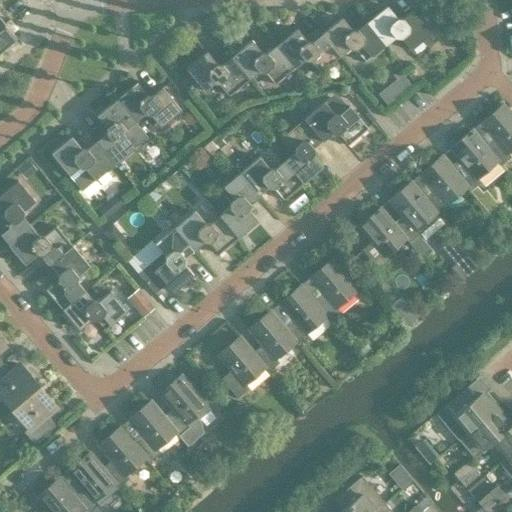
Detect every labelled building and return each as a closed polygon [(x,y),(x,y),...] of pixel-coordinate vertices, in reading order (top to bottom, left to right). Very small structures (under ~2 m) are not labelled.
[(366,23),(385,45),(394,37),(401,38),(411,49),(431,33),(412,11),(405,18),(396,17),(387,6),(366,23)] [(0,50),(16,37),(0,18),(0,50)] [(322,34),(340,56),(348,49),(356,49),(366,61),(385,45),(366,23),(358,30),(351,29),(341,18),(322,34)] [(276,45),(294,68),(303,61),(310,61),(320,73),(340,56),(322,34),(314,41),(307,40),(296,28),(276,45)] [(232,57),(250,79),(258,72),(264,73),(274,85),(294,68),(276,45),(268,52),(261,51),(252,40),(232,57)] [(230,96),(250,79),(232,57),(224,64),(216,63),(207,52),(186,70),(204,92),(213,84),(219,84),(230,96)] [(116,100),(135,122),(144,115),(151,116),(159,127),(180,110),(162,88),(152,96),(146,95),(136,83),(116,100)] [(116,100),(97,116),(106,128),(106,134),(97,142),(115,163),(134,148),(147,137),(135,122),(116,100)] [(304,118),(323,141),(333,133),(338,134),(348,146),(368,129),(349,106),(340,114),(333,113),(323,102),(304,118)] [(471,130),(500,165),(511,157),(507,152),(511,148),(511,115),(502,104),(481,122),(494,138),(485,146),(471,130)] [(293,153),(284,161),(304,183),(323,167),(313,155),(314,149),(323,141),(304,118),(284,135),(294,146),(293,153)] [(440,156),(470,191),(480,182),(477,178),(496,161),(500,166),(500,165),(471,130),(450,148),(463,164),(454,171),(441,156),(440,156)] [(51,155),(70,176),(81,191),(82,190),(94,180),(115,163),(97,142),(87,150),(80,148),(72,138),(51,155)] [(239,173),(258,195),(267,188),(274,189),(283,200),(304,183),(284,161),(275,169),(269,168),(259,156),(239,173)] [(410,182),(439,217),(450,208),(446,204),(466,187),(470,191),(440,156),(419,174),(433,189),(423,197),(410,181),(410,182)] [(30,176),(38,187),(47,180),(38,169),(30,176)] [(229,208),(220,215),(238,238),(258,221),(248,210),(248,204),(258,195),(239,173),(219,190),(229,202),(229,208)] [(0,218),(0,235),(8,245),(30,226),(23,217),(23,211),(35,202),(18,182),(0,197),(0,205),(3,209),(2,217),(0,218)] [(379,207),(409,243),(419,234),(415,229),(435,213),(439,217),(410,182),(389,199),(402,215),(393,223),(379,207)] [(408,243),(409,243),(379,207),(358,225),(371,241),(361,249),(378,269),(388,260),(385,255),(405,239),(408,243)] [(175,227),(194,250),(202,243),(209,244),(218,255),(238,238),(220,215),(210,223),(204,222),(194,211),(175,227)] [(43,256),(49,264),(72,245),(55,226),(43,236),(37,235),(30,226),(8,245),(24,265),(37,255),(43,256)] [(155,293),(166,283),(173,292),(193,276),(184,265),(184,258),(194,250),(175,227),(155,244),(162,252),(138,273),(155,293)] [(46,290),(62,310),(84,290),(76,281),(77,276),(89,266),(72,245),(49,264),(57,274),(57,281),(46,290)] [(300,285),(329,320),(340,311),(336,307),(357,290),(331,259),(309,277),(323,293),(313,300),(300,285)] [(269,311),(299,346),(309,337),(305,333),(325,316),(329,320),(300,285),(279,303),(292,318),(283,326),(270,310),(269,311)] [(126,297),(143,317),(154,307),(138,288),(126,297)] [(92,300),(84,290),(62,310),(79,330),(91,320),(97,321),(104,330),(126,312),(110,291),(98,301),(92,300)] [(238,337),(268,372),(278,363),(275,358),(295,342),(298,346),(299,346),(269,311),(248,328),(261,344),(252,352),(239,336),(238,337)] [(268,372),(238,337),(218,354),(231,370),(221,378),(237,398),(248,389),(244,384),(264,368),(268,372)] [(0,396),(10,409),(37,388),(18,366),(9,374),(1,364),(0,364),(0,396)] [(179,436),(187,446),(203,433),(199,419),(210,410),(181,375),(159,393),(172,409),(163,417),(150,401),(179,436)] [(37,388),(10,409),(26,428),(23,431),(24,432),(33,442),(52,426),(54,424),(47,415),(54,409),(37,388)] [(435,413),(458,440),(497,408),(488,398),(487,399),(480,392),(471,400),(463,390),(435,413)] [(119,427),(149,462),(159,453),(155,449),(175,432),(187,446),(179,436),(150,401),(129,419),(142,435),(133,442),(119,427)] [(497,408),(458,440),(473,457),(509,426),(509,425),(503,419),(505,418),(497,408)] [(509,426),(473,457),(493,440),(506,456),(498,462),(499,463),(511,451),(511,422),(509,425),(509,426)] [(118,488),(128,479),(125,475),(144,458),(148,462),(149,462),(119,427),(98,445),(111,460),(102,468),(89,452),(88,453),(118,488)] [(511,451),(499,463),(511,478),(511,451)] [(58,478),(86,511),(88,511),(98,505),(94,500),(114,484),(117,488),(118,488),(88,453),(67,470),(81,486),(71,494),(58,478)] [(453,473),(459,480),(473,468),(468,461),(453,473)] [(473,468),(459,480),(464,486),(479,474),(473,468)] [(343,509),(338,511),(373,511),(385,503),(361,476),(334,499),(343,509)] [(85,511),(86,511),(58,478),(37,496),(50,511),(49,511),(80,511),(83,509),(85,511)] [(496,486),(487,494),(491,498),(494,503),(504,495),(496,486)] [(485,511),(494,503),(491,498),(487,494),(477,502),(485,511)] [(373,511),(392,511),(385,503),(373,511)]
